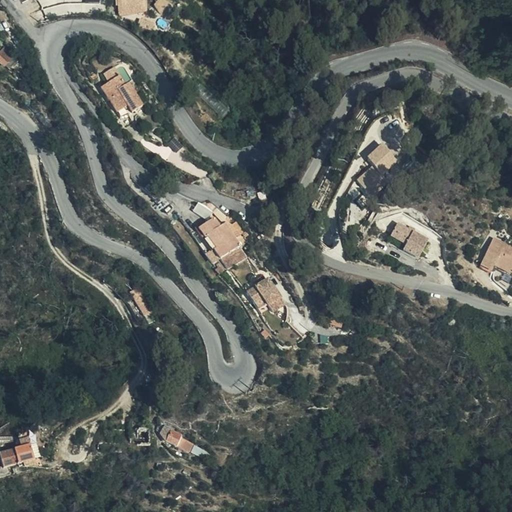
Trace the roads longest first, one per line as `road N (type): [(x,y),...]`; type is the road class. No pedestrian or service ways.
road 1 (tertiary): [(0,106),(41,141),(77,228),(152,266),(207,332),(218,371),(230,379),(242,374),(242,351),(226,321),(158,236),(112,198),(47,42)]
road 2 (tertiary): [(47,42),(89,29),(124,40),(147,59),(199,142),(239,156),(266,147),(328,74),(399,51),(424,52),(511,98)]
road 3 (residential): [(511,119),(420,74),(364,86),(349,98),(295,216),(305,244),(334,262),(511,313)]
road 4 (track): [(128,318),(52,242),(33,156),(41,141)]
